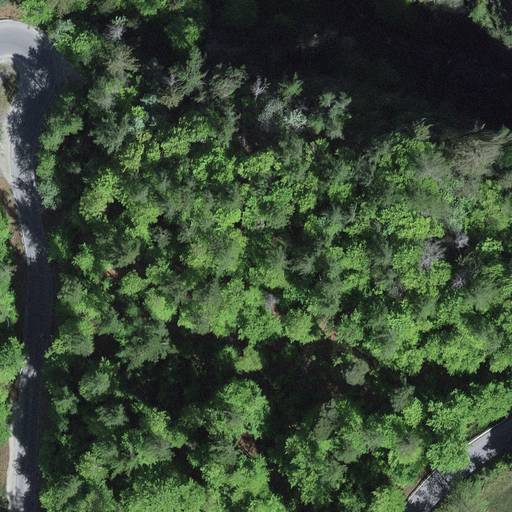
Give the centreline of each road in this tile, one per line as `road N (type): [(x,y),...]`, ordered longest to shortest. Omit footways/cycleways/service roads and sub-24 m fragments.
road 1 (unclassified): [(24,511),(40,285),(23,148),(43,72),(36,51),(0,40)]
road 2 (unclassified): [(511,433),(445,477),(414,511)]
